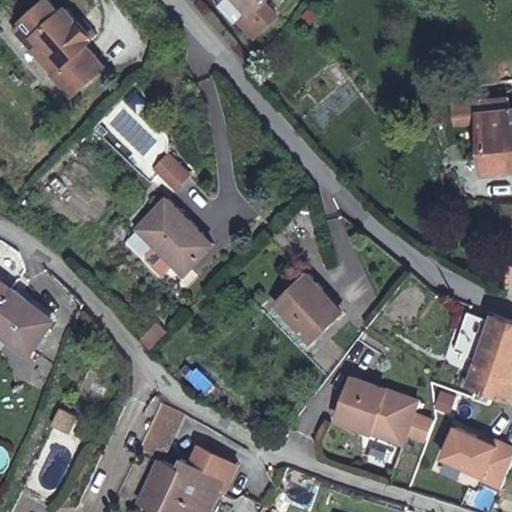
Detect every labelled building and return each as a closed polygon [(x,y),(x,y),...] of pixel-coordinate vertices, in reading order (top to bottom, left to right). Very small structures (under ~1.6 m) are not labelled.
[(50,0),(45,0),(20,22),(58,66),(51,72),(71,95),(105,65),(87,45),(93,40),(65,7),(61,12),(50,0)] [(265,0),(236,0),(249,13),(240,21),(254,35),(278,13),(265,0)] [(58,66),(20,22),(14,29),(51,72),(58,66)] [(511,108),(481,111),(483,128),(511,124),(511,108)] [(481,111),(456,114),(458,134),(483,131),(483,128),(481,111)] [(511,124),(483,128),(483,131),(487,172),(511,169),(511,124)] [(169,154),(156,169),(177,189),(190,175),(169,154)] [(212,245),(167,199),(139,229),(184,274),(212,245)] [(511,238),(511,205),(501,206),(502,239),(511,238)] [(309,273),(277,305),(311,341),(343,311),(309,273)] [(0,305),(12,289),(0,279),(0,305)] [(12,289),(0,305),(0,329),(33,353),(55,320),(12,289)] [(511,321),(495,316),(468,387),(478,390),(495,396),(511,401),(511,321)] [(444,363),(450,354),(437,343),(431,351),(431,353),(440,360),(444,363)] [(189,365),(182,372),(203,393),(215,383),(200,368),(196,371),(189,365)] [(378,429),(405,439),(417,401),(352,378),(338,420),(376,434),(378,429)] [(455,412),(460,395),(442,390),(437,407),(455,412)] [(495,396),(478,390),(475,399),(492,405),(495,396)] [(186,414),(164,402),(141,451),(160,460),(163,462),(186,414)] [(77,415),(62,408),(53,426),(67,433),(77,415)] [(510,467),(511,461),(511,438),(507,437),(497,462),(510,467)] [(163,462),(160,460),(140,501),(162,511),(202,511),(217,481),(226,485),(230,487),(242,462),(200,447),(192,464),(181,459),(176,468),(163,462)] [(217,481),(202,511),(212,511),(226,485),(217,481)]
